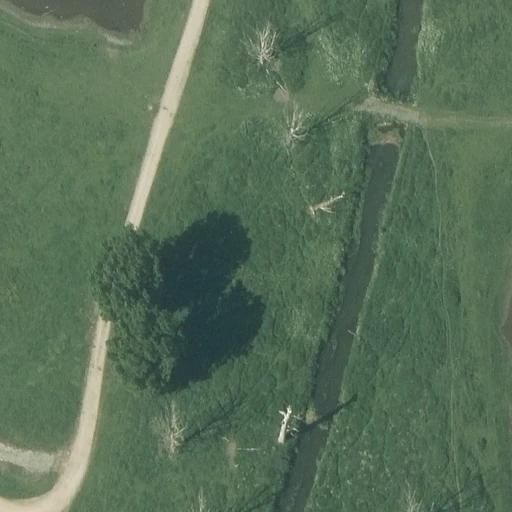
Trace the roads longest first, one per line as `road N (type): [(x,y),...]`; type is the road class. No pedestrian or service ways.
road 1 (track): [(52,511),(165,100)]
road 2 (track): [(165,100),(484,120)]
